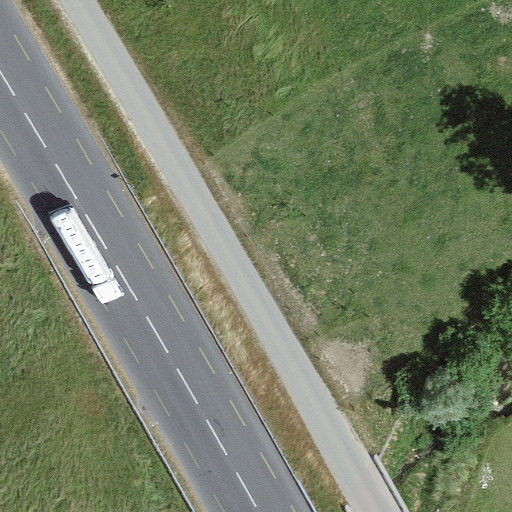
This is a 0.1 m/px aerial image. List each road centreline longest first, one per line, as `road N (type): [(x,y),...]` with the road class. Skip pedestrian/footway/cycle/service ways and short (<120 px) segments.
road 1 (unclassified): [(74,0),(377,511)]
road 2 (secondary): [(258,511),(0,74)]
